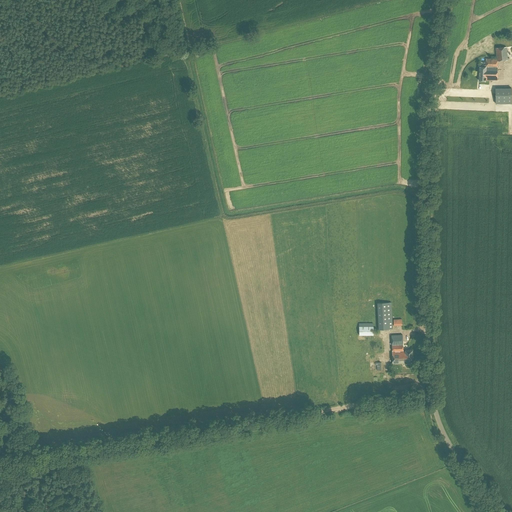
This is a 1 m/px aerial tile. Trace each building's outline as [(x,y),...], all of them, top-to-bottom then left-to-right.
[(507,60),(506,47),(495,48),(496,59),(486,59),(486,65),(482,65),(482,67),(479,67),(479,80),(485,81),(485,80),(497,80),(497,61),(507,60)] [(495,88),(495,103),(511,103),(511,88),(495,88)] [(378,329),(392,329),(391,302),(377,303),(378,329)] [(373,327),(373,323),(359,323),(359,327),(359,335),(373,335),(373,327)] [(403,351),(403,345),(402,335),(391,335),(392,351),(393,364),(406,363),(406,364),(413,363),(412,350),(405,350),(405,351),(403,351)]
